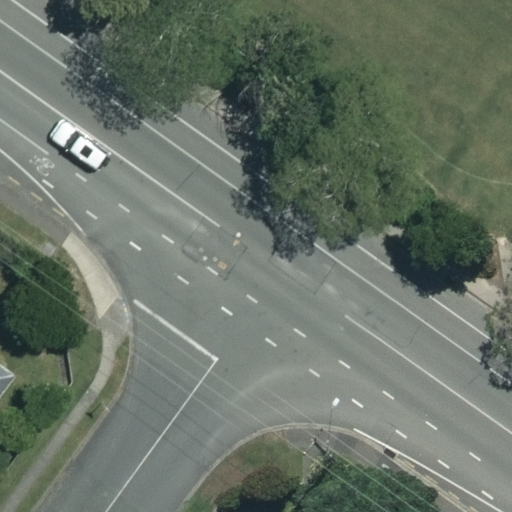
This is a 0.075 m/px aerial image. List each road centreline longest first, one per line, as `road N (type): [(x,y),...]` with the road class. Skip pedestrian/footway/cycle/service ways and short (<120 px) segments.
road 1 (tertiary): [(0,69),(278,269)]
road 2 (residential): [(104,511),(278,269)]
road 3 (tertiary): [(278,269),(511,434)]
